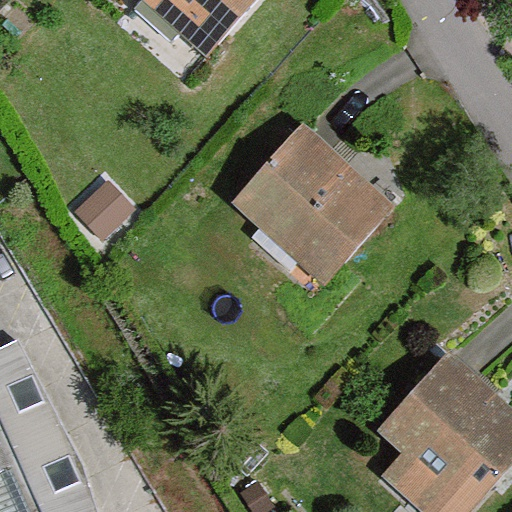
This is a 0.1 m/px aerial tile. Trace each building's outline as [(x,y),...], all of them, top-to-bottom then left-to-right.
[(147,0),(149,1),(138,13),(174,44),(195,22),(221,45),(260,0),(147,0)] [(301,141),(242,206),(267,229),(256,241),(294,275),(313,253),(340,275),(389,219),(301,141)] [(0,443),(10,467),(7,468),(11,477),(16,475),(31,511),(100,511),(87,470),(21,344),(0,354),(0,443)] [(511,423),(446,365),(386,433),(411,455),(390,479),(426,511),(475,511),(511,471),(511,423)] [(0,471),(7,468),(10,467),(0,443),(0,471)]
